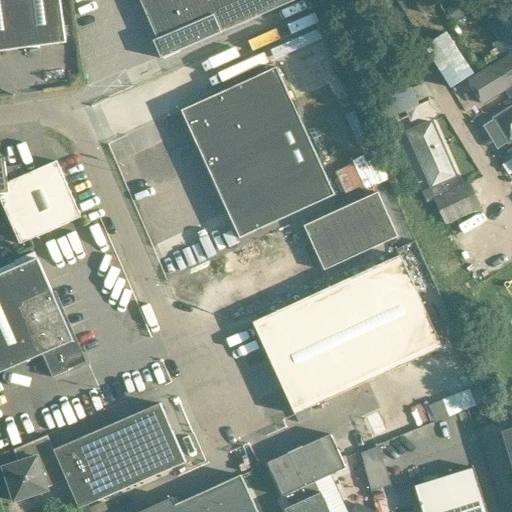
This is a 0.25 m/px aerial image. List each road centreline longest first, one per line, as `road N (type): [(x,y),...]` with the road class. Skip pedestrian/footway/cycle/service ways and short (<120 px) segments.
road 1 (unclassified): [(203,408),(79,128),(68,119),(0,126)]
road 2 (unclassified): [(511,208),(387,0)]
